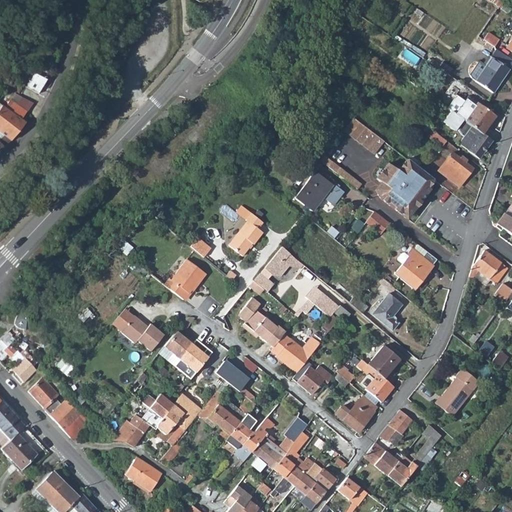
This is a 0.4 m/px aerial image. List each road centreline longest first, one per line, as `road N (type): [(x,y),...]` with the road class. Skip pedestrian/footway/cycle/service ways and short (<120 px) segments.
road 1 (residential): [(362,446),(163,292)]
road 2 (residential): [(475,227),(443,335),(362,446)]
road 3 (secondary): [(10,254),(177,78)]
road 4 (residential): [(0,163),(65,80),(86,0)]
road 5 (tertiary): [(126,511),(0,378)]
road 6 (residential): [(177,78),(190,86),(216,71),(266,0)]
